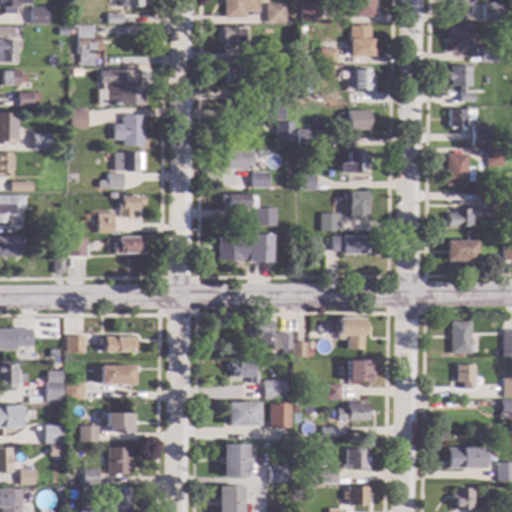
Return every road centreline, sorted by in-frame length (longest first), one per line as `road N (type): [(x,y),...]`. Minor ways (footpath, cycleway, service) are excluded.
road 1 (residential): [(411,0),(402,511)]
road 2 (residential): [(182,0),(174,511)]
road 3 (residential): [(511,294),(0,298)]
